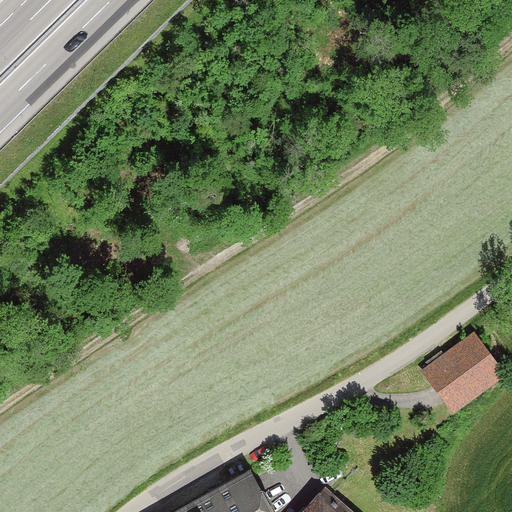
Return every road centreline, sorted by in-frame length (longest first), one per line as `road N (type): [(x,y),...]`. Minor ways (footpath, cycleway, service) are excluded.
road 1 (track): [(511,42),(359,168),(0,412)]
road 2 (unclassified): [(144,511),(421,348),(511,275)]
road 3 (motorway): [(0,109),(111,0)]
